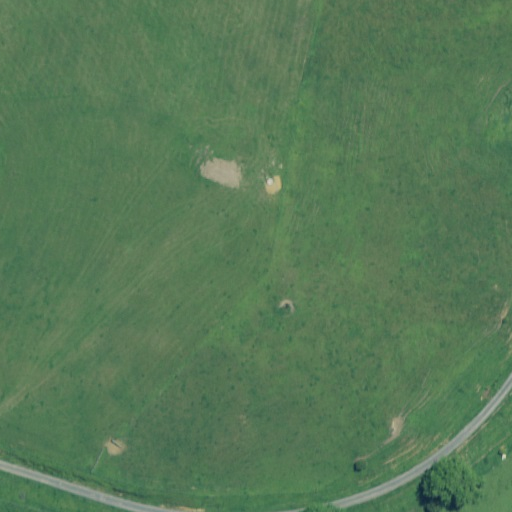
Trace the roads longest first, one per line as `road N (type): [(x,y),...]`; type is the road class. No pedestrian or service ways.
road 1 (track): [(300,511),(412,475),(480,418),(511,378)]
road 2 (track): [(0,465),(164,511)]
